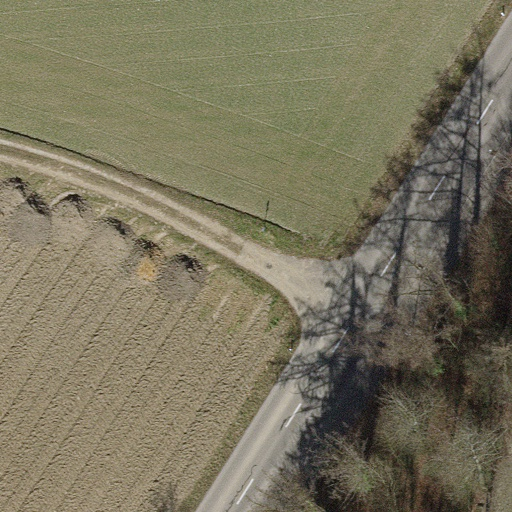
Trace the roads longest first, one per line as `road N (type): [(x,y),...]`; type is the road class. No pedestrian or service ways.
road 1 (tertiary): [(224,511),(511,61)]
road 2 (track): [(352,305),(124,189),(0,147)]
